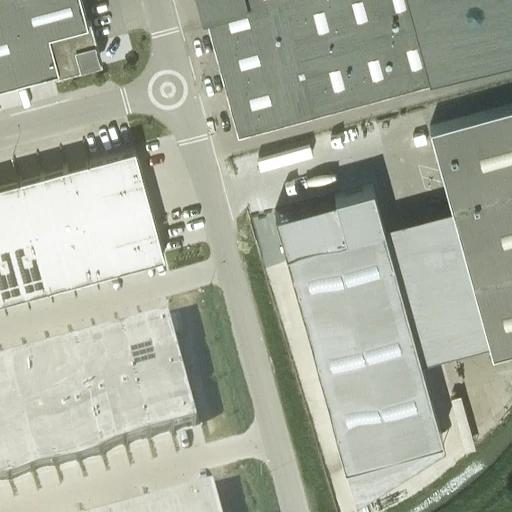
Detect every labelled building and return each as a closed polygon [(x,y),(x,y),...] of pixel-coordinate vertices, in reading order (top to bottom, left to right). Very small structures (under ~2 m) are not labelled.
[(0,0),(0,82),(91,58),(95,50),(81,0),(0,0)] [(202,0),(206,13),(238,130),(471,67),(469,58),(511,46),(511,0),(253,0),(247,2),(246,0),(202,0)] [(511,102),(430,125),(493,352),(511,346),(511,102)] [(0,181),(0,297),(164,254),(164,253),(135,146),(134,145),(0,181)] [(383,180),(286,207),(345,418),(441,392),(383,180)] [(166,319),(143,326),(158,380),(181,373),(166,319)] [(143,326),(120,332),(134,386),(158,380),(143,326)] [(120,332),(96,338),(111,392),(134,386),(120,332)] [(96,338),(73,345),(88,398),(111,392),(96,338)] [(73,345),(50,351),(64,405),(88,398),(73,345)] [(50,351),(26,357),(41,411),(64,405),(50,351)] [(26,357),(3,364),(18,417),(41,411),(26,357)] [(3,364),(0,364),(0,422),(18,417),(3,364)] [(181,373),(158,380),(172,433),(195,427),(181,373)] [(158,380),(134,386),(149,440),(172,433),(158,380)] [(134,386),(111,392),(125,446),(149,440),(134,386)] [(111,392),(88,398),(102,452),(125,446),(111,392)] [(88,398),(64,405),(79,459),(102,452),(88,398)] [(64,405),(41,411),(55,465),(79,459),(64,405)] [(41,411),(18,417),(32,471),(55,465),(41,411)] [(18,417),(0,422),(0,444),(9,477),(32,471),(18,417)] [(0,444),(0,479),(9,477),(0,444)] [(217,511),(212,489),(148,506),(149,511),(217,511)]
